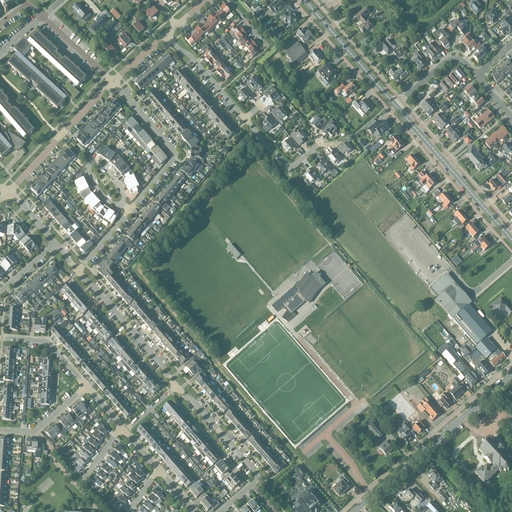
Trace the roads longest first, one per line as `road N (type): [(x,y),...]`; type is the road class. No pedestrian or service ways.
road 1 (residential): [(320,141),(288,168),(165,35)]
road 2 (tertiary): [(353,511),(511,375)]
road 3 (tertiary): [(511,240),(395,106)]
road 4 (residential): [(128,211),(175,155),(113,81)]
road 5 (residential): [(219,511),(253,482),(250,468),(176,386)]
road 6 (residential): [(176,386),(77,272)]
road 7 (residential): [(10,190),(113,81)]
road 8 (tertiary): [(395,106),(304,0)]
